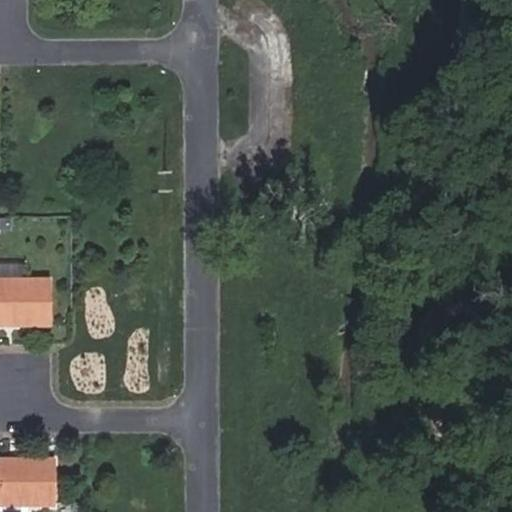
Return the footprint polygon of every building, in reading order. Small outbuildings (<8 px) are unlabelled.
[(0,228),(9,229),(9,218),(0,217),(0,228)] [(0,280),(21,280),(20,263),(0,262),(0,280)] [(0,280),(0,324),(47,325),(48,280),(21,280),(0,280)] [(105,378),(154,379),(155,294),(94,293),(93,321),(106,321),(105,378)] [(0,459),(0,503),(24,504),(52,504),(52,460),(0,459)] [(23,511),(24,504),(0,503),(0,511),(23,511)]
